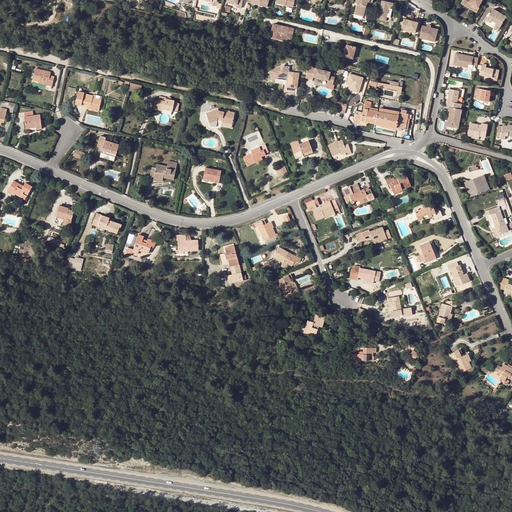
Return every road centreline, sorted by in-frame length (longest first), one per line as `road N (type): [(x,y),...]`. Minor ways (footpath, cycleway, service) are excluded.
road 1 (residential): [(374,160),(250,215),(192,224),(0,149)]
road 2 (secondary): [(312,511),(0,460)]
road 3 (residential): [(420,144),(429,62),(331,34)]
road 4 (residential): [(511,338),(442,175)]
road 5 (residential): [(415,0),(451,23),(429,139)]
